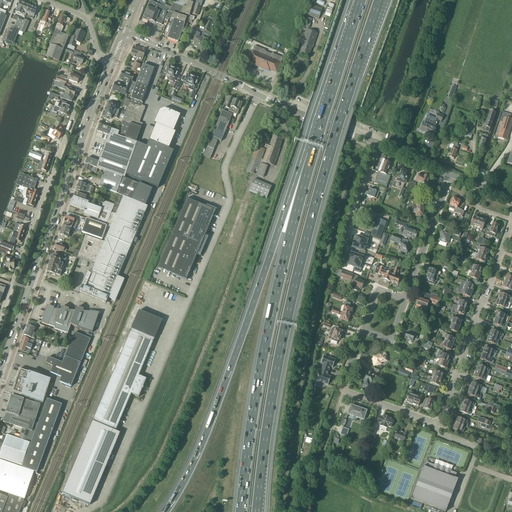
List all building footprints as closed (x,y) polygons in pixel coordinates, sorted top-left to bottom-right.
[(0,0),(0,8),(1,9),(3,5),(2,5),(3,4),(7,5),(8,0),(0,0)] [(169,31),(170,31),(167,39),(178,43),(181,35),(183,36),(187,25),(188,23),(189,19),(190,16),(191,13),(192,9),(194,3),(192,3),(192,0),(173,0),(173,3),(172,4),(171,8),(169,13),(167,18),(173,20),(172,26),(170,25),(169,31)] [(190,16),(189,19),(188,23),(191,24),(192,20),(194,21),(195,15),(198,16),(201,7),(203,0),(194,0),(194,3),(192,9),(193,10),(192,14),(191,13),(190,16)] [(155,23),(161,25),(160,27),(162,28),(164,25),(162,24),(165,17),(166,15),(166,14),(167,12),(169,13),(171,8),(167,6),(165,4),(162,3),(160,5),(150,1),(149,6),(148,7),(144,16),(143,19),(148,21),(149,21),(150,21),(151,23),(154,23),(155,23)] [(23,3),(21,2),(16,12),(21,14),(22,11),(26,13),(30,5),(27,4),(26,4),(25,4),(24,4),(22,3),(23,3)] [(328,3),(325,13),(331,15),(334,5),(328,3)] [(33,19),(37,9),(33,7),(33,6),(30,5),(26,13),(31,15),(30,18),(33,19)] [(322,9),(312,5),(308,16),(319,20),(322,9)] [(41,22),(36,35),(36,36),(41,38),(45,27),(44,26),(45,23),(50,25),(51,22),(52,18),(49,17),(51,13),(46,11),(42,22),(41,22)] [(49,45),(50,45),(46,57),(59,62),(68,36),(61,33),(65,22),(68,23),(69,22),(70,21),(69,19),(66,18),(67,18),(60,16),(49,45)] [(312,19),(306,18),(304,22),(303,21),(302,25),(303,25),(303,27),(309,29),(312,19)] [(14,27),(10,29),(5,41),(14,44),(19,32),(20,29),(21,27),(23,22),(23,20),(19,19),(18,21),(17,21),(14,27)] [(21,27),(20,29),(19,32),(24,34),(29,22),(23,20),(23,22),(21,27)] [(201,38),(197,48),(202,50),(206,40),(208,40),(211,33),(209,32),(209,31),(210,28),(213,29),(215,24),(213,23),(209,21),(209,22),(208,21),(206,26),(204,31),(202,37),(201,38)] [(192,45),(193,46),(197,48),(201,38),(199,37),(200,34),(202,30),(194,28),(191,37),(195,38),(193,42),(192,42),(191,44),(192,45)] [(73,37),(71,37),(67,48),(74,51),(76,43),(81,44),(83,38),(84,38),(85,33),(85,32),(81,31),(81,32),(76,30),(73,37)] [(299,44),(303,45),(300,53),(309,56),(312,47),(313,47),(317,33),(307,30),(304,38),(301,37),(301,39),(299,44)] [(133,46),(130,57),(138,59),(139,55),(138,55),(141,49),(133,46)] [(254,66),(269,72),(270,71),(277,74),(281,63),(282,58),(271,53),(271,54),(265,52),(266,51),(263,50),(254,46),(252,51),(248,61),(254,64),(254,66)] [(138,59),(137,61),(140,62),(141,60),(145,50),(141,49),(138,55),(139,55),(138,59)] [(76,56),(72,56),(71,58),(71,60),(71,62),(71,64),(75,65),(75,62),(82,65),(84,59),(81,58),(82,57),(79,56),(79,57),(76,56)] [(134,63),(131,71),(140,74),(141,69),(139,68),(141,65),(134,62),(134,63)] [(141,69),(140,74),(136,84),(147,88),(154,70),(143,65),(141,69)] [(163,76),(161,75),(159,80),(161,81),(163,76),(168,78),(172,68),(167,66),(163,76)] [(173,81),(178,71),(172,68),(168,78),(173,81)] [(59,75),(58,78),(57,78),(56,81),(62,83),(63,80),(63,79),(78,84),(80,75),(69,72),(67,77),(64,76),(59,75)] [(127,81),(132,82),(134,77),(122,72),(120,78),(127,81)] [(187,75),(183,84),(188,87),(192,77),(187,75)] [(193,89),(198,80),(192,77),(188,87),(193,89)] [(55,86),(66,90),(65,94),(74,97),(76,92),(64,87),(65,84),(56,81),(55,86)] [(124,90),(123,89),(121,94),(127,96),(128,93),(130,94),(132,89),(133,89),(135,83),(132,82),(127,81),(124,90)] [(113,87),(111,91),(121,94),(123,89),(122,89),(123,87),(115,84),(114,87),(113,87)] [(147,88),(136,84),(127,108),(135,111),(137,106),(140,107),(141,106),(147,88)] [(452,100),(457,87),(455,87),(452,86),(447,98),(450,99),(452,100)] [(64,96),(61,95),(60,97),(73,102),(74,97),(65,94),(64,96)] [(173,97),(171,101),(181,105),(182,101),(173,97)] [(225,108),(229,110),(234,99),(229,97),(224,109),(225,109),(225,108)] [(229,110),(228,112),(237,115),(239,110),(238,110),(241,102),(237,101),(237,100),(235,99),(234,100),(234,99),(229,110)] [(494,101),(489,99),(486,106),(496,109),(499,101),(494,100),(494,101)] [(63,104),(62,106),(57,105),(56,107),(57,107),(69,112),(71,107),(69,107),(70,104),(65,102),(64,103),(65,104),(64,105),(63,104)] [(116,106),(108,103),(106,110),(114,113),(116,106)] [(69,112),(57,107),(56,107),(54,106),(52,112),(56,114),(57,112),(68,116),(69,112)] [(135,111),(127,108),(121,124),(140,131),(142,125),(139,124),(145,107),(141,106),(140,107),(137,106),(135,111)] [(159,111),(154,124),(156,124),(174,132),(181,115),(165,109),(159,111)] [(113,115),(115,116),(114,119),(118,120),(120,115),(116,113),(114,113),(106,110),(104,116),(103,118),(107,119),(107,117),(112,119),(113,115)] [(486,116),(488,117),(487,119),(493,121),(496,113),(495,113),(496,112),(493,111),(492,112),(490,111),(489,114),(487,114),(486,116)] [(232,115),(225,112),(222,118),(229,121),(232,115)] [(424,122),(420,131),(433,136),(436,128),(435,128),(438,120),(441,122),(443,116),(438,114),(435,119),(432,126),(431,125),(432,122),(426,119),(424,122)] [(222,118),(220,117),(211,138),(221,142),(229,121),(222,118)] [(511,123),(511,120),(504,118),(497,138),(506,141),(511,123)] [(484,127),(486,128),(485,131),(489,133),(490,129),(493,121),(487,119),(484,127)] [(118,158),(130,163),(137,144),(136,143),(126,140),(118,136),(120,132),(118,132),(100,124),(97,132),(108,136),(102,152),(118,158)] [(120,132),(118,136),(126,140),(136,143),(136,142),(140,131),(121,124),(118,132),(120,132)] [(156,124),(149,141),(169,149),(176,132),(174,132),(156,124)] [(64,131),(58,127),(55,131),(62,136),(64,133),(63,132),(64,131)] [(62,136),(55,131),(52,136),(57,140),(58,139),(59,140),(62,136)] [(42,139),(34,136),(33,139),(48,144),(48,143),(49,144),(50,139),(43,136),(42,139)] [(246,172),(251,174),(256,175),(264,178),(268,166),(265,165),(265,163),(274,166),(280,150),(279,150),(283,139),(273,136),(270,145),(263,142),(262,146),(265,147),(264,148),(267,149),(267,150),(263,160),(261,160),(265,150),(255,146),(246,172)] [(483,149),(486,140),(486,138),(482,137),(478,147),(483,149)] [(205,147),(207,148),(204,157),(210,159),(213,150),(217,141),(209,138),(205,147)] [(130,163),(126,175),(158,189),(174,151),(169,149),(149,141),(147,147),(136,142),(136,143),(137,144),(130,163)] [(454,143),(449,157),(454,159),(457,151),(458,147),(457,146),(458,144),(454,143)] [(30,151),(28,157),(40,161),(40,160),(42,161),(44,156),(30,151)] [(97,169),(104,171),(124,179),(124,178),(126,175),(130,163),(118,158),(102,152),(98,162),(87,158),(84,164),(85,164),(97,169)] [(380,173),(378,172),(378,173),(390,177),(392,172),(388,170),(391,163),(384,161),(381,169),(380,173)] [(95,173),(97,169),(85,164),(83,168),(95,173)] [(408,176),(406,175),(408,172),(401,169),(397,181),(401,183),(402,183),(403,183),(406,184),(408,176)] [(146,206),(153,189),(139,184),(138,184),(124,178),(124,179),(104,171),(98,187),(124,197),(146,206)] [(374,184),(386,188),(390,177),(378,173),(374,184)] [(22,185),(33,189),(35,189),(38,180),(21,174),(17,185),(21,187),(22,185)] [(421,183),(426,185),(429,178),(424,175),(423,177),(418,174),(415,181),(421,183)] [(254,180),(249,192),(262,197),(266,199),(271,187),(267,185),(254,180)] [(411,182),(409,188),(418,192),(420,188),(415,186),(416,184),(411,182)] [(86,190),(88,191),(87,193),(91,194),(93,188),(90,187),(89,188),(87,188),(87,186),(79,183),(76,190),(85,193),(86,190)] [(29,197),(36,200),(40,191),(35,189),(33,189),(22,185),(21,187),(28,190),(26,196),(29,197)] [(365,195),(368,196),(368,198),(372,199),(373,198),(374,199),(375,197),(377,197),(379,193),(370,190),(369,193),(366,191),(365,195)] [(86,197),(75,193),(74,197),(87,202),(88,200),(85,199),(86,197)] [(27,200),(28,200),(26,206),(33,209),(36,200),(29,197),(26,196),(26,197),(26,199),(27,200)] [(87,202),(74,197),(71,207),(85,212),(84,215),(97,220),(96,223),(106,226),(114,205),(104,201),(102,207),(93,204),(87,202)] [(107,227),(110,228),(107,236),(131,246),(148,207),(146,206),(124,197),(123,199),(118,197),(107,227)] [(14,198),(13,201),(11,200),(8,209),(12,211),(15,202),(22,205),(24,201),(14,198)] [(411,207),(411,210),(424,210),(424,207),(424,205),(424,204),(419,204),(419,198),(412,198),(412,207),(411,207)] [(463,211),(457,208),(459,203),(460,203),(458,208),(461,209),(464,203),(461,201),(460,203),(460,202),(460,201),(453,198),(450,205),(450,206),(449,208),(454,210),(454,211),(454,212),(454,213),(455,213),(456,213),(457,213),(461,215),(460,217),(459,219),(462,221),(463,218),(467,220),(470,215),(462,212),(463,211)] [(187,199),(172,234),(203,247),(207,239),(204,238),(215,211),(187,199)] [(13,214),(17,216),(16,219),(23,221),(25,215),(14,211),(13,213),(13,214)] [(64,223),(76,227),(77,225),(73,224),(74,220),(66,217),(64,223)] [(473,227),(474,227),(476,228),(480,219),(474,217),(470,227),(473,228),(473,227)] [(377,218),(371,235),(380,239),(386,222),(377,218)] [(479,229),(479,230),(482,231),(485,221),(480,219),(476,228),(479,229)] [(96,223),(86,220),(82,233),(102,240),(106,226),(96,223)] [(488,226),(485,234),(492,237),(493,234),(495,235),(499,226),(496,225),(496,224),(493,223),(493,224),(491,227),(488,226)] [(22,225),(19,224),(16,232),(23,235),(27,227),(22,225)] [(68,238),(69,238),(71,235),(69,235),(70,231),(72,232),(73,230),(70,229),(70,230),(67,228),(63,227),(62,226),(59,236),(67,239),(68,238)] [(405,228),(403,228),(401,233),(403,234),(403,235),(415,239),(418,232),(405,227),(405,228)] [(438,241),(439,242),(438,244),(445,247),(446,244),(447,244),(448,241),(451,243),(452,240),(458,242),(461,232),(453,229),(451,234),(451,235),(442,232),(442,233),(440,233),(440,234),(441,235),(440,237),(439,237),(439,239),(438,241)] [(16,232),(13,241),(20,244),(23,235),(16,232)] [(203,247),(172,234),(158,269),(186,281),(197,254),(200,256),(203,247)] [(86,272),(78,292),(106,303),(108,297),(109,297),(117,277),(118,277),(131,246),(107,236),(104,243),(85,237),(80,252),(78,251),(76,257),(78,258),(77,259),(94,265),(93,268),(91,274),(86,272)] [(399,252),(402,253),(402,252),(406,254),(409,246),(404,244),(404,243),(401,242),(402,239),(392,236),(390,241),(400,245),(401,246),(399,252)] [(358,237),(356,243),(366,247),(368,241),(358,237)] [(356,243),(353,249),(364,253),(366,247),(356,243)] [(56,244),(54,249),(63,252),(66,253),(67,250),(64,249),(65,247),(56,244)] [(477,247),(475,253),(488,257),(489,254),(488,254),(489,251),(477,247)] [(353,249),(351,256),(361,260),(364,253),(353,249)] [(47,272),(60,277),(64,265),(63,265),(63,263),(65,263),(66,259),(65,259),(66,256),(60,254),(59,257),(53,255),(47,272)] [(476,257),(476,256),(475,259),(485,263),(487,257),(478,254),(476,257)] [(351,256),(348,264),(358,268),(361,260),(351,256)] [(391,278),(394,269),(390,268),(389,270),(378,267),(378,265),(377,265),(374,273),(384,277),(383,280),(384,280),(384,281),(386,282),(386,281),(390,282),(391,279),(391,278)] [(480,275),(481,275),(482,272),(481,271),(482,269),(472,265),(472,266),(471,266),(470,267),(468,270),(471,271),(480,275)] [(391,279),(390,282),(398,284),(399,283),(399,282),(399,281),(400,278),(400,279),(401,277),(397,275),(398,274),(399,271),(394,269),(391,278),(391,279)] [(429,269),(427,274),(437,278),(438,275),(440,276),(441,273),(429,269)] [(352,275),(337,270),(335,274),(340,276),(340,277),(355,283),(354,287),(354,286),(352,290),(357,291),(358,288),(361,289),(362,289),(363,289),(363,287),(363,285),(364,282),(357,280),(358,277),(352,275)] [(469,274),(468,277),(478,281),(479,278),(480,278),(481,275),(480,275),(471,271),(470,274),(469,274)] [(427,281),(427,282),(426,283),(434,285),(435,282),(436,282),(438,278),(437,278),(427,274),(425,280),(427,281)] [(463,283),(461,288),(463,288),(463,289),(473,292),(474,289),(475,286),(465,282),(464,283),(463,283)] [(511,284),(504,282),(502,288),(511,291),(511,284)] [(473,292),(463,289),(462,291),(461,291),(460,294),(470,298),(471,295),(472,295),(473,292)] [(500,293),(498,299),(510,304),(511,297),(504,294),(504,295),(500,293)] [(438,298),(430,296),(425,294),(423,301),(419,299),(415,308),(425,312),(429,302),(429,303),(436,306),(438,298)] [(496,305),(506,309),(506,308),(508,309),(510,304),(498,299),(496,305)] [(458,300),(457,303),(458,303),(457,306),(467,310),(468,307),(467,306),(468,304),(458,300)] [(344,306),(345,306),(342,313),(350,315),(352,309),(349,308),(350,304),(345,302),(344,306)] [(334,306),(331,305),(332,305),(328,303),(327,307),(330,308),(332,309),(339,311),(340,308),(334,306)] [(46,310),(41,323),(54,328),(55,328),(59,316),(61,310),(60,310),(54,310),(54,308),(47,306),(46,310)] [(455,309),(454,312),(464,315),(465,313),(466,313),(467,310),(457,306),(456,309),(455,309)] [(61,310),(59,316),(75,321),(73,327),(92,333),(99,314),(100,314),(100,313),(83,312),(83,311),(76,308),(75,312),(68,311),(69,310),(62,307),(60,310),(61,310)] [(347,322),(348,321),(349,321),(349,320),(349,319),(349,318),(350,315),(342,313),(339,311),(332,309),(331,313),(341,317),(340,319),(347,322)] [(507,316),(497,312),(495,318),(504,322),(505,319),(506,319),(507,316)] [(55,328),(54,328),(54,330),(67,334),(70,326),(73,327),(75,321),(59,316),(55,328)] [(452,318),(451,321),(450,324),(460,328),(462,324),(461,324),(462,321),(452,318)] [(504,322),(495,318),(493,324),(503,328),(504,325),(503,325),(504,322)] [(26,329),(25,330),(38,335),(39,332),(34,331),(35,328),(34,328),(35,325),(29,322),(27,325),(26,329)] [(448,327),(447,329),(457,333),(458,330),(459,331),(460,328),(450,324),(449,327),(448,327)] [(331,340),(337,343),(338,341),(339,341),(342,332),(335,329),(332,328),(329,336),(331,337),(331,338),(332,339),(331,340)] [(154,339),(131,329),(110,379),(70,476),(63,493),(91,505),(120,433),(116,431),(131,395),(138,398),(146,379),(139,376),(154,339)] [(38,335),(25,330),(24,332),(25,332),(23,335),(34,339),(35,337),(37,337),(38,335)] [(498,339),(501,340),(502,337),(502,338),(504,334),(501,333),(500,334),(491,330),(489,336),(498,339)] [(62,337),(60,337),(59,339),(65,341),(66,339),(67,335),(63,333),(58,332),(57,334),(62,336),(62,337)] [(50,373),(61,377),(59,382),(70,387),(91,336),(86,334),(85,337),(74,333),(62,363),(55,360),(48,358),(45,363),(52,366),(50,373)] [(409,340),(409,342),(409,343),(411,344),(412,343),(412,341),(413,342),(414,339),(416,340),(418,337),(415,336),(407,333),(404,339),(409,340)] [(445,338),(444,342),(454,345),(455,342),(454,342),(455,339),(451,338),(452,336),(443,333),(442,336),(443,338),(445,338)] [(498,339),(489,336),(486,342),(497,346),(498,343),(497,342),(498,339)] [(30,340),(23,337),(20,344),(32,348),(32,345),(34,341),(30,340)] [(442,344),(441,347),(451,351),(452,348),(453,348),(454,345),(444,342),(443,344),(442,344)] [(18,350),(25,353),(29,354),(32,348),(20,344),(18,350)] [(491,357),(494,358),(496,355),(497,352),(494,351),(484,348),(482,354),(491,357)] [(437,356),(440,357),(439,360),(448,363),(450,357),(438,353),(437,356)] [(372,359),(373,364),(374,364),(374,365),(387,362),(386,357),(386,356),(386,354),(385,354),(384,354),(383,354),(383,355),(373,357),(374,359),(372,359)] [(491,357),(482,354),(480,359),(490,363),(491,360),(490,360),(491,357)] [(323,365),(322,369),(328,371),(330,367),(332,368),(335,360),(324,356),(321,364),(323,365)] [(438,363),(437,362),(436,365),(446,369),(448,363),(439,360),(438,363)] [(488,369),(478,365),(476,371),(488,376),(490,370),(488,369)] [(328,371),(322,369),(320,373),(319,373),(316,381),(328,385),(331,377),(327,376),(328,371)] [(11,392),(11,393),(43,403),(50,380),(50,379),(19,370),(18,370),(19,370),(16,379),(17,379),(17,380),(15,379),(14,382),(16,383),(14,383),(11,392)] [(400,376),(407,378),(408,378),(410,373),(411,374),(412,372),(410,371),(409,372),(402,370),(400,376)] [(506,373),(500,370),(500,371),(496,370),(495,372),(499,373),(499,374),(509,378),(509,377),(511,378),(511,375),(510,375),(510,374),(506,372),(506,373)] [(363,381),(365,381),(363,385),(368,386),(369,383),(371,384),(373,378),(376,379),(377,375),(373,374),(374,373),(368,371),(367,375),(365,375),(363,381)] [(433,374),(432,377),(441,381),(444,375),(434,371),(433,374)] [(476,371),(474,377),(484,381),(486,381),(488,376),(476,371)] [(430,380),(428,379),(427,382),(439,386),(441,381),(432,377),(431,380),(430,380)] [(481,387),(471,383),(469,389),(481,393),(483,388),(481,387)] [(433,394),(435,388),(429,386),(427,392),(433,394)] [(469,389),(467,395),(480,399),(481,397),(480,397),(481,393),(469,389)] [(410,392),(406,402),(409,403),(409,404),(412,405),(416,395),(413,394),(413,393),(410,392)] [(419,396),(416,395),(412,405),(415,406),(416,405),(418,406),(422,397),(419,396)] [(37,425),(38,423),(35,422),(40,405),(11,396),(5,415),(37,425)] [(425,410),(427,411),(428,410),(430,411),(434,402),(431,401),(425,399),(422,408),(425,409),(425,410)] [(47,400),(22,467),(37,473),(62,405),(47,400)] [(475,405),(464,400),(461,406),(473,410),(475,405)] [(351,405),(348,415),(364,420),(367,411),(351,405)] [(486,409),(490,410),(489,412),(494,414),(494,412),(496,408),(494,408),(487,406),(487,405),(485,405),(484,408),(486,409)] [(459,412),(471,416),(473,410),(461,406),(459,412)] [(5,415),(3,423),(22,429),(35,433),(37,425),(5,415)] [(377,423),(380,424),(380,426),(387,428),(388,427),(390,428),(393,421),(390,420),(390,419),(383,416),(382,418),(380,417),(377,423)] [(487,425),(488,426),(489,426),(491,422),(486,420),(483,418),(482,419),(478,417),(477,422),(481,423),(487,425)] [(455,424),(464,427),(465,427),(467,428),(467,427),(468,422),(457,418),(455,424)] [(464,427),(455,424),(453,430),(463,433),(464,430),(463,430),(464,427)] [(349,430),(342,427),(340,434),(347,437),(349,430)] [(22,429),(18,439),(30,443),(31,443),(35,433),(22,429)] [(393,439),(399,441),(398,444),(405,446),(408,441),(405,439),(406,435),(396,431),(393,439)] [(7,435),(0,454),(0,458),(22,467),(30,443),(18,439),(7,435)] [(0,462),(0,493),(3,495),(24,502),(33,474),(0,462)] [(437,511),(438,510),(439,510),(437,511),(445,511),(458,480),(455,479),(456,474),(426,462),(424,467),(423,467),(411,500),(429,506),(428,510),(433,511),(437,511)] [(0,511),(2,511),(7,500),(10,501),(11,498),(3,495),(2,498),(0,497),(0,511)] [(9,507),(6,511),(18,511),(22,501),(11,498),(10,501),(11,501),(10,504),(9,503),(8,506),(9,507)]
